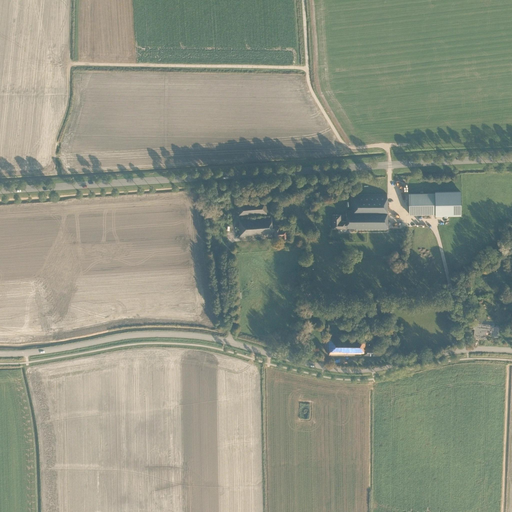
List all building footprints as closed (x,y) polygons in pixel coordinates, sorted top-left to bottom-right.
[(435,194),(435,195),(409,195),(409,215),(435,215),(435,216),(460,216),(460,194),(435,194)] [(387,230),(387,195),(350,195),(350,210),(346,210),(346,221),(341,221),(341,215),(332,215),(332,229),(349,229),(349,230),(387,230)] [(287,233),(288,233),(287,228),(281,228),(281,225),(272,226),(271,216),(246,218),(246,216),(266,215),(265,199),(237,201),(240,238),(267,236),(267,234),(272,234),(273,233),(274,233),(274,237),(281,236),(282,238),(287,237),(287,233)] [(499,326),(490,326),(490,325),(486,325),(486,326),(477,325),(477,318),(470,317),(469,328),(475,328),(474,337),(486,338),(486,331),(491,331),(491,335),(498,336),(499,326)] [(378,355),(378,347),(375,347),(375,344),(370,344),(370,347),(369,347),(369,344),(364,343),(364,336),(351,335),(351,334),(328,334),(328,355),(361,356),(361,353),(364,353),(364,355),(378,355)]
